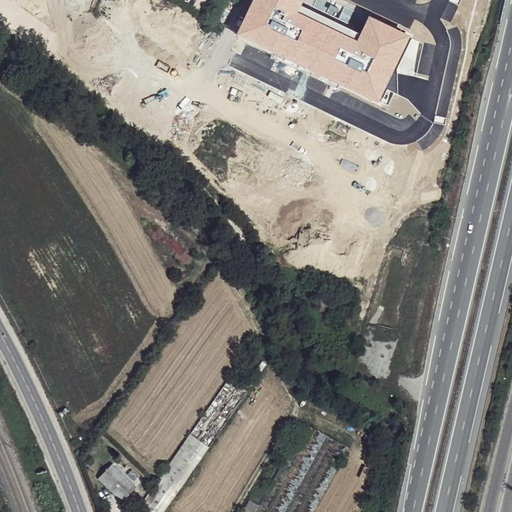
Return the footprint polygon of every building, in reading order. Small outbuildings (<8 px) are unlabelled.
[(293,0),(308,7),(309,3),(325,10),(322,17),(332,22),(338,5),(328,1),(328,0),(293,0)] [(322,17),(325,10),(309,3),(308,7),(306,11),(322,17)] [(178,12),(166,31),(188,45),(194,36),(191,34),(197,26),(178,12)] [(55,35),(71,41),(77,27),(60,20),(55,35)] [(172,59),(152,89),(172,104),(193,74),(172,59)] [(412,155),(427,160),(437,133),(422,127),(412,155)] [(230,168),(225,180),(238,185),(243,174),(230,168)] [(136,511),(154,511),(241,385),(235,380),(230,377),(136,511)] [(305,424),(256,511),(314,511),(349,449),(305,424)] [(113,462),(99,476),(122,499),(135,486),(113,462)] [(250,501),(244,511),(254,511),(258,506),(250,501)]
